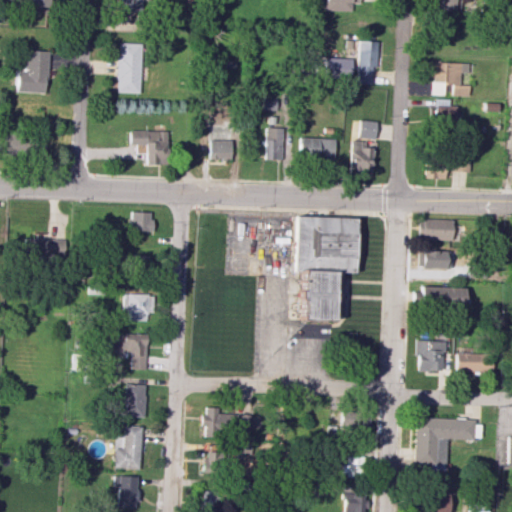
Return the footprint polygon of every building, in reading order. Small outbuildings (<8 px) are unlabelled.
[(141,11),(141,0),(116,0),(116,10),(141,11)] [(323,0),(323,10),(349,11),(350,2),(358,3),(358,0),(323,0)] [(457,11),(457,0),(426,0),(427,0),(431,1),(431,10),(457,11)] [(370,84),(371,66),(375,66),(376,41),(357,40),(355,83),(370,84)] [(140,93),(141,43),(116,42),(116,92),(140,93)] [(46,51),(24,50),(23,71),(15,71),(15,91),(45,92),(46,51)] [(466,62),(427,61),(426,77),(429,77),(429,94),(443,95),(443,84),(450,84),(450,95),(468,96),(468,85),(457,84),(458,72),(466,72),(466,62)] [(457,106),(435,106),(435,123),(457,123),(457,106)] [(372,139),(374,121),(358,119),(355,136),(372,139)] [(263,159),(281,159),(281,127),(263,127),(263,159)] [(127,144),(144,144),(144,164),(164,164),(165,131),(128,130),(127,144)] [(208,158),(230,159),(231,131),(218,131),(218,140),(209,139),(208,158)] [(44,133),(1,133),(0,154),(44,155),(44,133)] [(333,138),(298,137),(297,157),(332,158),(333,138)] [(370,174),(371,147),(360,147),(360,141),(349,140),(347,173),(370,174)] [(466,171),(467,154),(450,153),(449,170),(466,171)] [(443,177),(442,159),(421,159),(422,178),(443,177)] [(149,230),(150,212),(128,211),(128,230),(149,230)] [(295,217),(293,271),(304,271),(302,319),(333,320),(335,273),(353,274),(355,219),(295,217)] [(460,240),(461,225),(450,225),(450,219),(416,218),(415,239),(460,240)] [(21,258),(63,259),(63,239),(21,238),(21,258)] [(147,271),(147,255),(128,254),(127,270),(147,271)] [(462,308),(462,287),(418,285),(418,306),(462,308)] [(144,320),(144,312),(151,312),(152,294),(121,293),(120,312),(125,312),(125,320),(144,320)] [(128,352),(128,369),(143,369),(144,334),(102,333),(102,345),(110,345),(110,352),(128,352)] [(440,340),(414,340),(414,370),(441,370),(440,340)] [(479,372),(479,354),(453,353),(453,371),(479,372)] [(121,416),(141,417),(142,384),(122,384),(121,416)] [(228,432),(228,412),(215,412),(215,407),(200,407),(200,432),(228,432)] [(249,428),(249,414),(234,414),(234,428),(249,428)] [(443,469),(443,438),(477,439),(478,419),(413,417),(412,468),(443,469)] [(111,467),(137,468),(138,426),(121,425),(120,448),(112,448),(111,467)] [(202,471),(216,471),(216,451),(202,451),(202,471)] [(342,457),(343,477),(362,476),(361,456),(342,457)] [(135,476),(111,475),(111,486),(116,486),(115,506),(134,507),(135,476)] [(214,511),(215,491),(198,491),(197,511),(214,511)] [(341,511),(364,511),(365,493),(342,492),(341,511)] [(451,511),(452,492),(421,492),(420,511),(451,511)]
